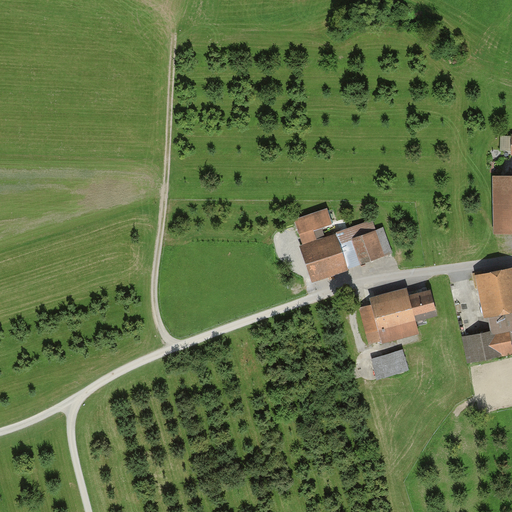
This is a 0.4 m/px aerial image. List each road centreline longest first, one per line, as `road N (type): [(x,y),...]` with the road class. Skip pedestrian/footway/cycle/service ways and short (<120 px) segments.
road 1 (track): [(497,263),(483,208),(471,199),(165,195)]
road 2 (track): [(174,38),(155,301),(160,326),(177,346)]
road 3 (unclassified): [(317,297),(368,281),(511,260)]
road 4 (track): [(177,346),(317,297)]
